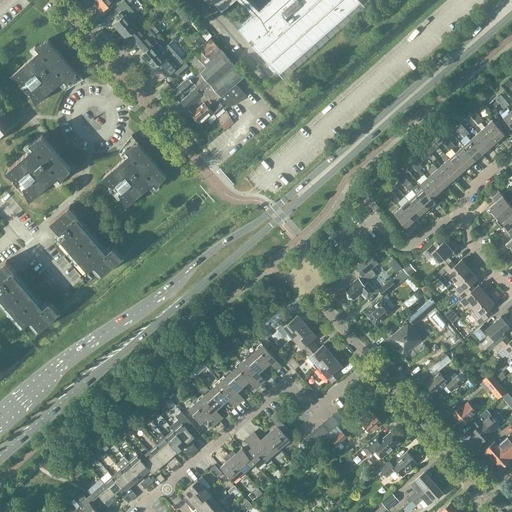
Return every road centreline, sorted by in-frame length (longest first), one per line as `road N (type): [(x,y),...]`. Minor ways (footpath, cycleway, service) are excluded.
road 1 (secondary): [(0,458),(511,13)]
road 2 (secondary): [(506,0),(275,208),(72,355),(0,419)]
road 3 (residential): [(167,490),(287,387),(316,410),(373,365)]
road 4 (residential): [(499,511),(373,365)]
